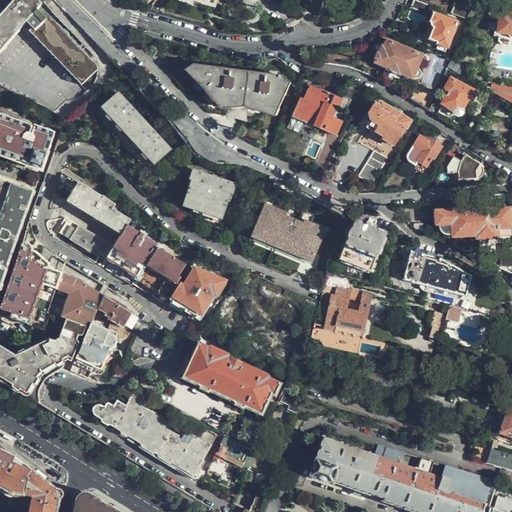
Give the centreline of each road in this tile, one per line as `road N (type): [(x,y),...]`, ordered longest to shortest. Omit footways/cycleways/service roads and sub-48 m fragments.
road 1 (residential): [(317,295),(167,222),(91,150),(62,158),(41,214),(44,232),(133,290),(178,329),(181,344),(170,361),(135,366),(107,386),(63,379),(51,398),(228,511)]
road 2 (residential): [(373,199),(331,189),(224,133),(106,16)]
road 3 (residential): [(288,45),(297,61),(366,78),(511,168)]
road 4 (residential): [(106,16),(227,45),(288,45)]
road 5 (residential): [(373,199),(415,232),(471,256),(511,293)]
road 6 (residential): [(511,189),(373,199)]
